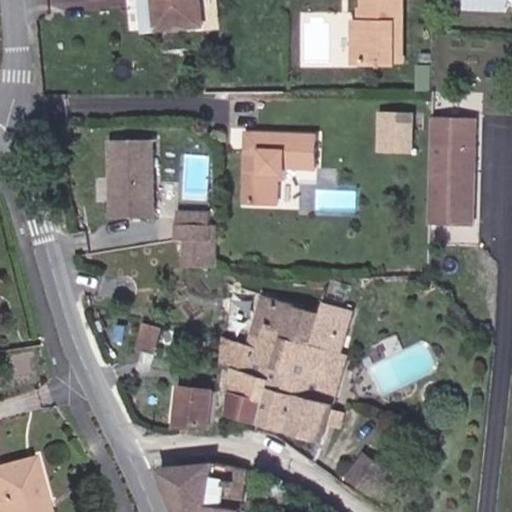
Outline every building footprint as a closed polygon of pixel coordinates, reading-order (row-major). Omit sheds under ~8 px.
[(215,18),(212,0),(153,0),(156,25),(215,18)] [(398,25),(414,25),(414,0),(376,0),(376,20),(364,20),(362,64),(396,66),(398,25)] [(396,66),(413,66),(414,25),(398,25),(396,66)] [(419,156),(422,116),(392,113),(389,154),(419,156)] [(487,173),(488,121),(442,120),(441,174),(487,173)] [(159,216),(167,138),(125,134),(117,211),(159,216)] [(286,172),(324,173),(325,139),(259,134),(254,206),(285,208),(286,172)] [(486,227),(487,173),(441,174),(440,225),(486,227)] [(220,221),(220,208),(187,207),(187,219),(220,221)] [(228,239),(229,222),(220,221),(187,219),(187,236),(191,236),(222,238),(228,239)] [(190,252),(194,253),(227,254),(227,245),(222,244),(222,238),(191,236),(190,252)] [(193,279),(225,281),(227,254),(194,253),(193,279)] [(317,351),(325,353),(333,320),(308,315),(310,305),(288,299),(276,344),(264,341),(261,355),(257,370),(277,376),(284,351),(292,352),(315,359),(317,351)] [(308,315),(333,320),(335,310),(310,305),(308,315)] [(154,361),(173,365),(179,344),(159,338),(154,361)] [(230,363),(257,370),(261,355),(234,349),(230,363)] [(271,433),(292,352),(284,351),(277,376),(257,370),(243,425),(271,433)] [(349,405),(330,400),(341,358),(325,353),(317,351),(315,359),(292,352),(271,433),(336,452),(349,405)] [(330,400),(349,405),(360,362),(341,358),(330,400)] [(188,426),(221,430),(227,382),(194,378),(188,426)] [(396,472),(373,453),(357,473),(381,492),(396,472)] [(188,511),(258,511),(266,467),(232,461),(176,469),(188,511)] [(28,511),(48,511),(38,466),(19,471),(28,511)] [(28,511),(19,471),(0,475),(0,495),(4,511),(28,511)]
